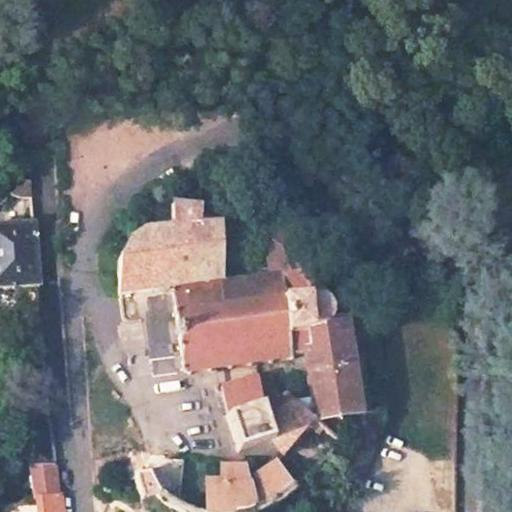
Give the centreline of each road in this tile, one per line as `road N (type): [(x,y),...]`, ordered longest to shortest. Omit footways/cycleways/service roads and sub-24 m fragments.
road 1 (residential): [(475,511),(467,322),(426,236),(322,159),(217,141),(111,204),(82,264)]
road 2 (residential): [(80,511),(43,164)]
road 3 (residential): [(82,264),(82,511)]
road 4 (residential): [(82,264),(126,384),(158,409),(167,385),(158,333)]
